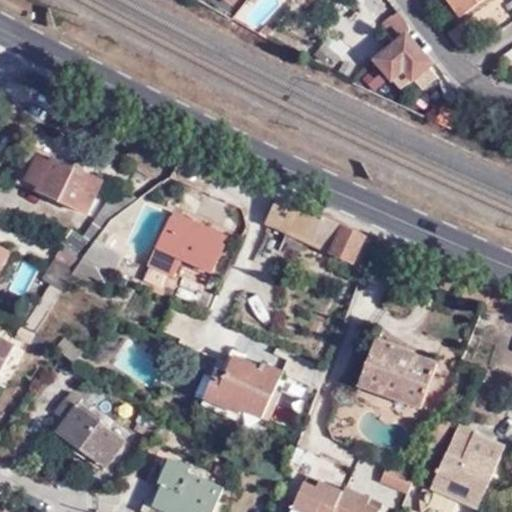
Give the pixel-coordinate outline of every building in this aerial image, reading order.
[(453,0),(464,15),(486,0),(453,0)] [(406,31),(405,19),(397,8),(387,17),(402,35),(406,31)] [(402,35),(376,56),(402,87),(413,77),(421,86),(434,74),(427,66),(432,62),(406,31),(402,35)] [(40,192),(92,215),(107,181),(56,159),(54,163),(39,157),(29,183),(41,188),(40,192)] [(74,230),(66,245),(69,246),(88,257),(105,232),(110,225),(143,201),(123,192),(88,238),(74,230)] [(365,234),(279,195),(267,223),(355,260),(365,234)] [(177,280),(187,261),(215,273),(227,245),(172,219),(151,268),(177,280)] [(112,236),(105,232),(88,257),(87,259),(117,273),(126,256),(106,247),(112,236)] [(0,262),(6,265),(13,251),(0,244),(0,262)] [(87,259),(88,257),(69,246),(60,261),(78,272),(87,259)] [(112,282),(117,273),(87,259),(78,272),(91,280),(95,273),(112,282)] [(63,293),(78,272),(60,261),(50,276),(58,282),(54,288),(63,293)] [(427,280),(443,287),(451,269),(443,266),(434,262),(427,280)] [(443,287),(486,306),(493,287),(451,269),(443,287)] [(502,313),(510,293),(493,287),(486,306),(502,313)] [(30,328),(40,333),(47,316),(63,293),(54,288),(30,328)] [(0,373),(15,345),(0,337),(0,373)] [(376,341),(361,386),(423,409),(439,365),(376,341)] [(287,358),(291,352),(275,345),(273,351),(287,358)] [(283,370),(319,386),(325,369),(291,352),(287,358),(283,370)] [(264,418),(283,370),(263,361),(261,367),(235,355),(225,380),(216,376),(207,398),(224,406),(241,413),(243,408),(264,418)] [(119,440),(70,407),(74,400),(65,393),(51,413),(62,421),(53,435),(102,468),(119,440)] [(236,423),(241,413),(224,406),(220,416),(236,423)] [(434,437),(440,440),(445,442),(455,416),(444,411),(434,437)] [(164,422),(145,412),(140,423),(158,433),(164,422)] [(437,487),(466,499),(482,505),(508,442),(478,430),(479,426),(463,420),(437,487)] [(434,437),(421,468),(427,470),(440,440),(434,437)] [(158,507),(169,511),(214,511),(224,490),(191,474),(192,470),(173,460),(161,484),(167,487),(158,507)] [(381,482),(408,488),(411,475),(384,469),(381,482)] [(307,477),(304,483),(317,488),(320,482),(307,477)] [(334,511),(343,492),(320,482),(317,488),(304,483),(292,511),(334,511)] [(434,507),(433,497),(431,496),(437,487),(430,482),(424,494),(426,511),(434,507)] [(169,511),(158,507),(167,487),(161,484),(147,511),(169,511)] [(463,509),(466,499),(437,487),(431,496),(433,497),(463,509)] [(343,492),(334,511),(378,511),(379,511),(368,506),(371,500),(345,488),(343,492)] [(368,506),(379,511),(382,504),(371,500),(368,506)]
